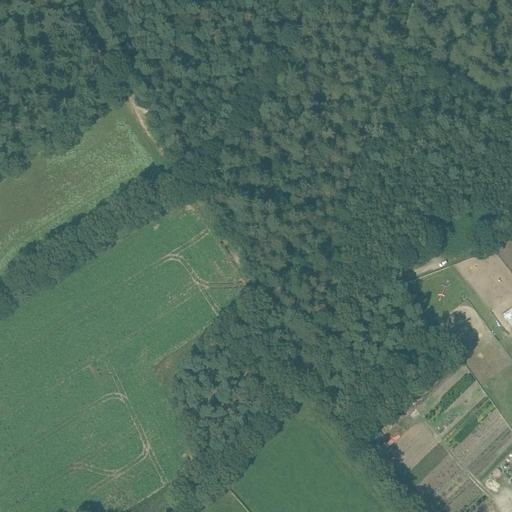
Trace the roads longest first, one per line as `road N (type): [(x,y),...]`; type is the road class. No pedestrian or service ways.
road 1 (track): [(311,370),(62,0)]
road 2 (track): [(420,511),(311,370)]
